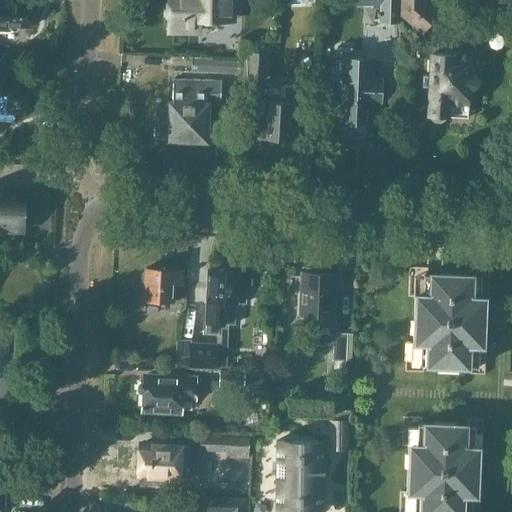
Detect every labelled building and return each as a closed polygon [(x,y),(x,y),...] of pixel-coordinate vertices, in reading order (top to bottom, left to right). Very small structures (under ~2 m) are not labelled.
[(0,0),(0,32),(16,33),(19,28),(30,28),(31,4),(21,4),(21,0),(0,0)] [(169,31),(201,32),(202,25),(236,24),(236,0),(167,0),(168,22),(169,22),(169,31)] [(399,0),(379,0),(379,24),(399,25),(399,15),(399,0)] [(399,0),(399,15),(420,31),(435,13),(425,4),(425,0),(399,0)] [(468,111),(469,91),(472,90),(475,88),(478,86),(479,83),(480,80),(480,77),(479,74),(477,71),(475,69),(472,67),(471,67),(471,56),(437,54),(433,54),(434,47),(427,46),(424,48),(421,50),(420,52),(419,63),(420,65),(422,68),(425,69),(430,69),(427,116),(429,116),(430,119),(432,121),(435,123),(440,123),(443,122),(445,120),(447,118),(449,118),(450,110),(468,111)] [(240,75),(240,81),(264,82),(265,53),(241,51),(241,60),(240,75)] [(341,124),(345,124),(345,130),(347,135),(352,138),(357,138),(362,135),(365,130),(365,125),(370,125),(370,106),(382,107),(382,77),(373,77),(374,59),(340,57),(340,77),(332,76),(331,102),(341,103),(341,124)] [(191,73),(240,75),(241,60),(192,58),(191,73)] [(397,105),(398,79),(389,79),(388,104),(397,105)] [(220,108),(222,82),(173,80),(170,140),(189,140),(189,144),(205,145),(206,107),(220,108)] [(261,89),(258,139),(297,141),(299,103),(300,85),(261,83),(261,89)] [(0,92),(0,122),(14,123),(15,114),(27,115),(29,94),(0,92)] [(118,127),(129,128),(130,119),(119,119),(118,127)] [(19,146),(10,146),(11,155),(20,155),(19,146)] [(0,232),(2,233),(3,232),(22,233),(23,195),(4,194),(4,193),(0,192),(0,232)] [(182,270),(162,269),(159,265),(152,265),(148,269),(146,268),(144,302),(175,304),(175,293),(172,292),(172,287),(181,288),(182,270)] [(209,271),(206,324),(223,325),(224,306),(235,306),(235,304),(245,304),(246,290),(251,285),(251,278),(246,272),(237,272),(237,269),(223,268),(223,271),(209,271)] [(300,272),(297,316),(303,316),(303,323),(319,324),(318,345),(333,346),(332,360),(333,360),(333,369),(345,370),(346,360),(351,360),(352,353),(352,333),(347,333),(334,332),(334,325),(330,325),(330,318),(335,318),(337,274),(331,273),(331,270),(306,269),(306,272),(300,272)] [(420,366),(424,366),(437,366),(437,368),(458,369),(458,367),(478,368),(479,347),(485,347),(485,332),(487,332),(488,314),(486,314),(487,299),(480,299),(481,284),(481,277),(462,277),(462,274),(441,273),(441,275),(424,275),(423,296),(415,296),(413,335),(412,344),(421,344),(420,366)] [(188,361),(188,368),(217,370),(217,366),(218,346),(218,343),(191,342),(189,342),(188,361)] [(245,371),(219,370),(218,387),(245,388),(245,371)] [(142,410),(183,412),(183,402),(196,403),(197,375),(142,372),(141,383),(137,383),(137,390),(140,393),(142,393),(142,410)] [(344,396),(330,395),(329,410),(343,411),(344,396)] [(330,450),(348,450),(348,422),(330,422),(330,450)] [(408,455),(406,492),(406,493),(415,494),(414,511),(471,511),(472,496),(478,496),(479,482),(481,482),(482,464),(480,463),(480,449),(474,449),(475,427),(456,426),(456,424),(435,423),(434,425),(418,425),(416,446),(408,446),(408,455)] [(200,435),(200,442),(200,453),(229,454),(230,459),(248,459),(249,448),(249,437),(200,435)] [(299,511),(300,510),(323,510),(324,443),(277,442),(276,506),(277,506),(277,511),(299,511)] [(139,475),(192,478),(193,451),(184,450),(184,447),(140,445),(139,475)] [(207,500),(206,511),(244,511),(245,500),(207,500)]
